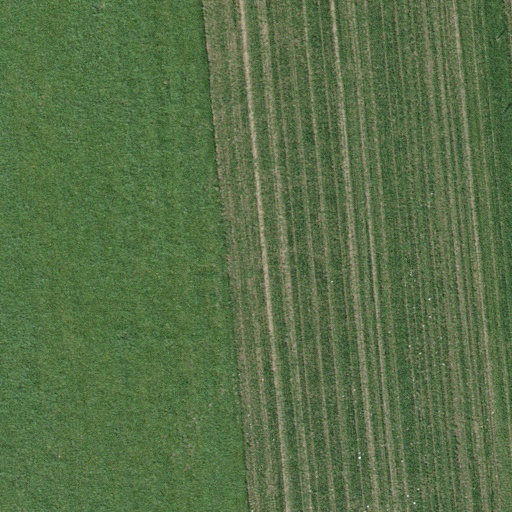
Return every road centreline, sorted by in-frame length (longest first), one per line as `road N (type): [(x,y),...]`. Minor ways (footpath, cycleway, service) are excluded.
road 1 (track): [(431,495),(263,475),(178,511)]
road 2 (track): [(118,511),(0,489)]
